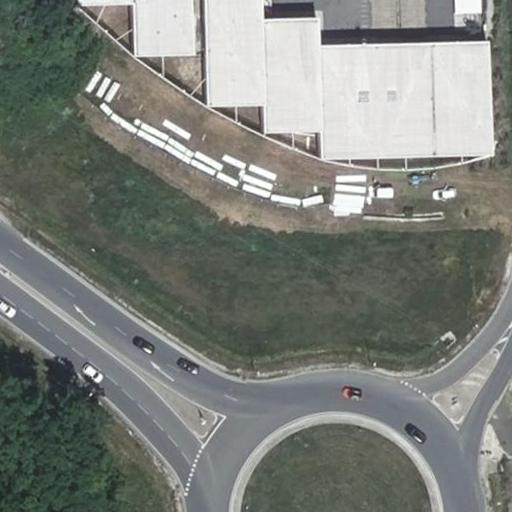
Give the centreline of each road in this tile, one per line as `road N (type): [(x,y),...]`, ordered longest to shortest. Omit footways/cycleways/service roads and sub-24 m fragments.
road 1 (primary): [(267,413),(178,370),(0,261)]
road 2 (primary): [(0,271),(154,419),(213,490)]
road 3 (primary): [(403,410),(360,394),(322,393),(267,413)]
road 4 (residential): [(455,470),(500,377),(504,339)]
road 5 (residential): [(504,339),(420,389),(403,410)]
